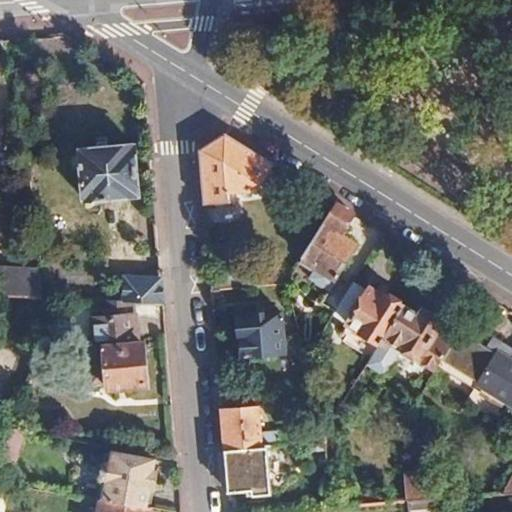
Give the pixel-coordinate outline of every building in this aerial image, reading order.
[(206,146),(199,149),(204,205),(232,203),(232,193),(258,191),(276,164),(228,134),(206,146)] [(137,147),(82,151),(86,200),(141,196),(137,147)] [(232,203),(204,205),(206,224),(234,222),(232,203)] [(354,214),(338,203),(303,260),(335,279),(355,248),(339,238),(354,214)] [(298,269),(262,271),(264,287),(288,285),(298,269)] [(41,274),(0,271),(0,293),(43,296),(41,274)] [(262,271),(235,273),(236,289),(264,287),(262,271)] [(235,273),(211,275),(213,291),(236,289),(235,273)] [(162,279),(128,277),(127,293),(122,293),(121,300),(164,302),(162,279)] [(350,289),(337,281),(322,305),(335,313),(350,289)] [(352,285),(350,289),(335,313),(333,316),(379,345),(384,338),(403,307),(386,296),(384,299),(370,291),(367,294),(352,285)] [(420,318),(403,307),(384,338),(419,360),(442,323),(424,312),(420,318)] [(283,314),(238,318),(240,342),(244,342),(245,360),(286,357),(283,314)] [(139,316),(97,320),(100,353),(106,352),(110,390),(150,387),(146,345),(141,345),(139,316)] [(477,387),(511,409),(511,362),(511,363),(511,362),(511,350),(501,344),(495,354),(461,333),(442,361),(478,385),(477,387)] [(223,410),(225,431),(226,449),(268,445),(283,444),(281,432),(262,434),(260,407),(223,410)] [(29,431),(10,427),(0,453),(0,458),(17,463),(29,431)] [(324,441),(313,442),(314,452),(325,451),(324,441)] [(268,445),(226,449),(230,493),(272,489),(268,445)] [(102,473),(102,477),(104,481),(106,483),(103,500),(148,508),(152,490),(155,491),(158,475),(155,474),(156,463),(111,455),(109,467),(107,467),(105,469),(103,471),(102,473)] [(427,473),(407,475),(409,501),(430,499),(427,473)] [(511,476),(502,493),(511,492),(511,476)] [(0,483),(0,511),(3,511),(14,486),(0,483)] [(148,508),(103,500),(101,511),(151,511),(152,508),(148,508)]
